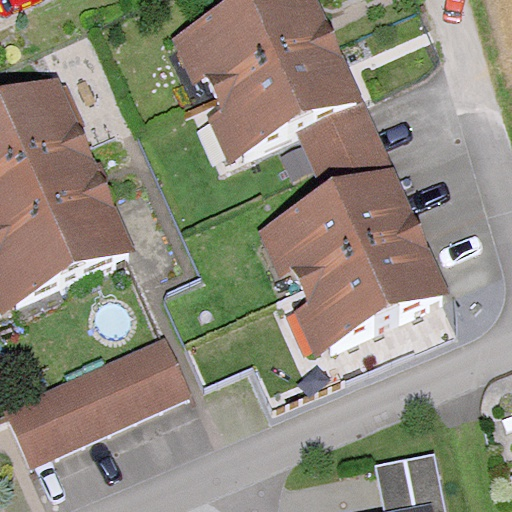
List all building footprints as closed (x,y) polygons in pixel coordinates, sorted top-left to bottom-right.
[(365,116),(312,0),(296,0),(173,57),(229,178),(299,146),(365,116)] [(69,96),(0,128),(0,309),(9,329),(140,268),(82,146),(91,142),(69,96)] [(365,116),(299,146),(332,214),(397,185),(365,116)] [(453,309),(397,185),(332,214),(263,246),(319,370),(453,309)] [(162,351),(3,421),(28,478),(187,407),(162,351)] [(444,511),(435,468),(377,480),(383,511),(444,511)]
